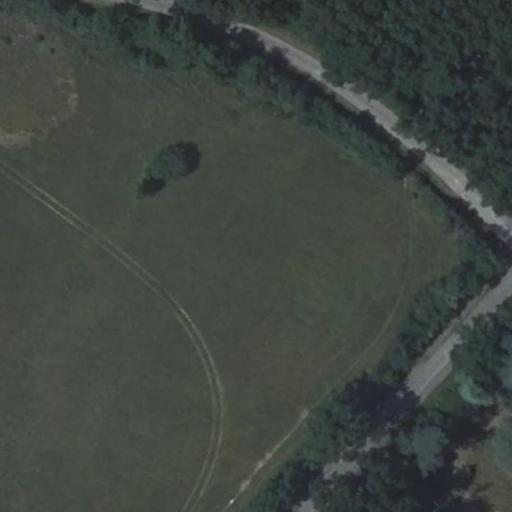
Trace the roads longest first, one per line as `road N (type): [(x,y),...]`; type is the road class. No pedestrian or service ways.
road 1 (unclassified): [(511,230),(460,180),(286,51),(151,0)]
road 2 (unclassified): [(511,285),(306,511)]
